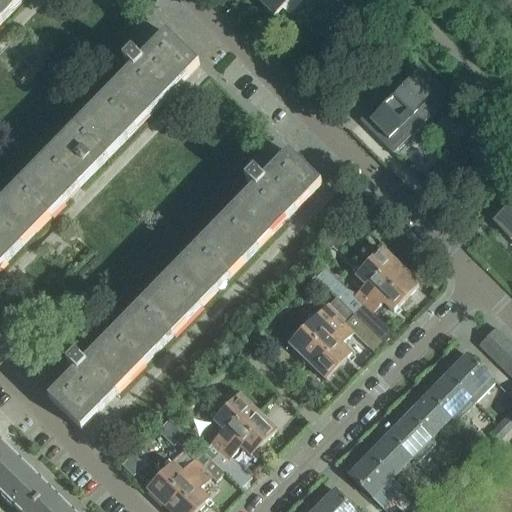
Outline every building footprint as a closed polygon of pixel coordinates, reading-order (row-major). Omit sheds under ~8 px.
[(0,0),(0,25),(24,0),(0,0)] [(258,0),(275,17),(291,0),(323,0),(354,30),(371,12),(358,0),(258,0)] [(0,270),(69,199),(80,188),(165,101),(185,81),(199,66),(189,56),(178,45),(167,35),(153,49),(153,50),(141,61),(133,53),(124,62),(132,71),(125,78),(0,206),(0,270)] [(394,155),(450,99),(417,66),(361,122),(394,155)] [(480,129),(423,185),(434,195),(490,139),(480,129)] [(64,386),(50,400),(60,410),(71,421),(82,431),(96,417),(98,414),(116,396),(286,222),(307,200),(308,200),(321,185),(311,175),(300,165),(290,154),(276,168),(276,169),(264,181),(255,172),(251,176),(246,182),(254,190),(248,196),(88,361),(85,364),(77,356),(67,365),(76,373),(64,386)] [(511,203),(494,222),(511,239),(511,186),(503,196),(504,196),(511,203)] [(367,286),(357,296),(347,291),(325,270),(316,279),(337,299),(354,316),(400,269),(382,251),(357,277),(367,286)] [(400,269),(354,316),(374,335),(382,343),(393,333),(374,314),(388,299),(398,309),(419,287),(400,269)] [(337,299),(329,308),(346,325),(354,316),(337,299)] [(293,342),(289,346),(308,364),(311,360),(346,325),(329,308),(327,307),(293,342)] [(311,360),(308,364),(326,382),(330,379),(351,357),(341,348),(354,334),(365,345),(375,355),(384,345),(382,343),(374,335),(354,316),(346,325),(311,360)] [(507,340),(496,329),(480,347),(491,358),(507,340)] [(499,366),(511,352),(511,344),(507,340),(491,358),(499,366)] [(508,375),(511,371),(511,352),(499,366),(508,375)] [(449,378),(476,405),(496,384),(469,357),(460,366),(457,363),(446,375),(448,378),(449,378)] [(438,383),(426,395),(429,398),(451,419),(457,424),(476,405),(449,378),(448,378),(441,386),(438,383)] [(213,445),(204,454),(212,461),(221,453),(258,414),(240,396),(219,418),(229,428),(212,444),(213,445)] [(276,397),(272,401),(274,406),(279,407),(283,403),(281,398),(276,397)] [(429,398),(421,406),(418,403),(417,405),(406,415),(409,418),(410,418),(431,439),(451,419),(429,398)] [(194,411),(187,405),(176,416),(179,419),(182,423),(194,411)] [(221,453),(212,461),(221,470),(226,474),(242,490),(253,480),(232,460),(246,445),(256,454),(277,433),(258,414),(221,453)] [(499,426),(507,435),(511,429),(511,421),(507,417),(499,426)] [(438,445),(431,439),(410,418),(409,418),(402,426),(399,423),(387,435),(390,438),(412,459),(418,465),(438,445)] [(498,444),(507,435),(499,426),(490,436),(498,444)] [(370,458),(371,458),(392,479),(412,459),(390,438),(382,446),(379,443),(367,455),(370,458)] [(0,494),(18,511),(30,511),(51,491),(2,443),(0,445),(0,494)] [(185,452),(148,491),(167,509),(204,470),(185,452)] [(134,455),(123,467),(124,469),(133,477),(144,466),(136,457),(134,455)] [(459,466),(468,475),(477,466),(468,457),(459,466)] [(360,463),(348,475),(372,499),(382,509),(402,488),(392,479),(371,458),(370,458),(363,466),(360,463)] [(204,470),(167,509),(169,511),(199,511),(206,505),(197,496),(202,490),(213,479),(217,483),(226,474),(221,470),(212,461),(204,470)] [(459,484),(468,475),(459,466),(451,476),(459,484)] [(72,511),(51,491),(30,511),(72,511)] [(356,511),(337,493),(328,502),(325,499),(313,511),(314,511),(356,511)] [(429,497),(420,507),(425,511),(431,511),(438,506),(429,497)]
